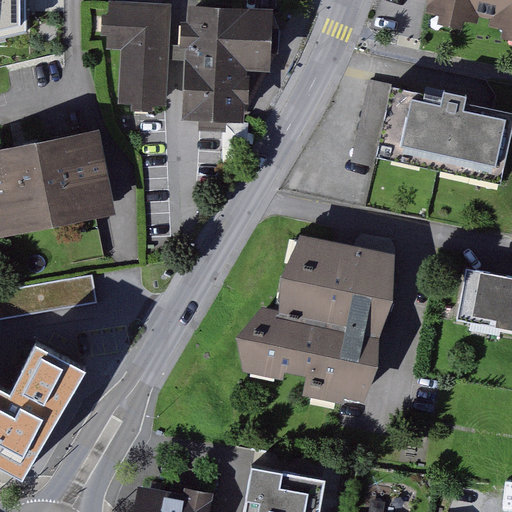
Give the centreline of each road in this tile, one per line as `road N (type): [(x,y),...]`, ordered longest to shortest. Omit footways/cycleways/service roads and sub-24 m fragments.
road 1 (residential): [(130,405),(300,111),(348,0)]
road 2 (residential): [(130,405),(107,417),(44,511)]
